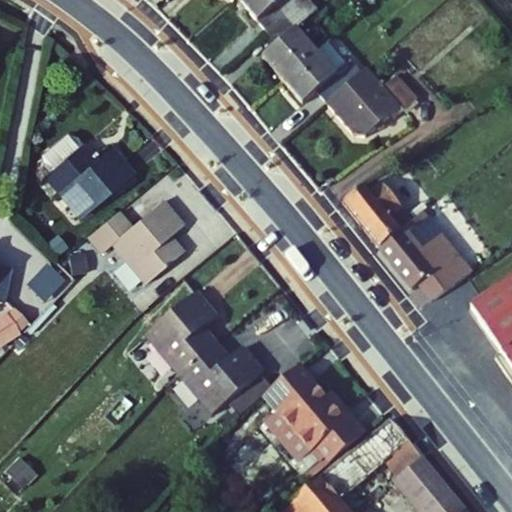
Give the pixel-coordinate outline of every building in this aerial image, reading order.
[(255,0),(277,25),(304,0),(255,0)] [(324,0),(304,0),(277,25),(287,36),(271,51),(291,73),(322,45),(302,21),(325,1),(324,0)] [(473,0),(444,0),(449,16),(463,12),(466,24),(479,20),(473,0)] [(333,35),(322,45),(291,73),(309,94),(322,83),(333,95),(367,66),(355,52),(352,55),(333,35)] [(447,69),(471,90),(499,58),(475,37),(447,69)] [(373,60),(367,66),(333,95),(361,128),(372,128),(406,98),(408,101),(423,88),(402,65),(388,77),(373,60)] [(103,142),(87,119),(76,117),(51,132),(49,143),(54,151),(49,154),(79,196),(133,162),(116,136),(103,142)] [(348,194),(389,247),(421,220),(388,178),(371,188),(367,182),(348,194)] [(172,230),(187,220),(169,193),(135,216),(124,199),(92,220),(103,238),(115,230),(144,273),(183,247),(172,230)] [(426,278),(442,299),(485,270),(433,210),(421,220),(389,247),(419,285),(426,278)] [(16,261),(36,282),(51,268),(31,247),(16,261)] [(511,282),(475,308),(511,362),(511,282)] [(199,286),(149,322),(180,364),(217,338),(206,322),(218,313),(199,286)] [(0,347),(26,333),(13,310),(0,318),(0,347)] [(230,355),(217,338),(180,364),(210,404),(260,367),(243,345),(230,355)] [(301,368),(265,397),(277,412),(264,423),(295,462),(308,452),(326,474),(369,440),(351,418),(345,423),(301,368)] [(405,419),(296,511),(363,511),(352,499),(420,438),(405,419)] [(420,438),(352,499),(363,511),(374,511),(413,476),(443,511),(474,511),(478,509),(420,438)]
